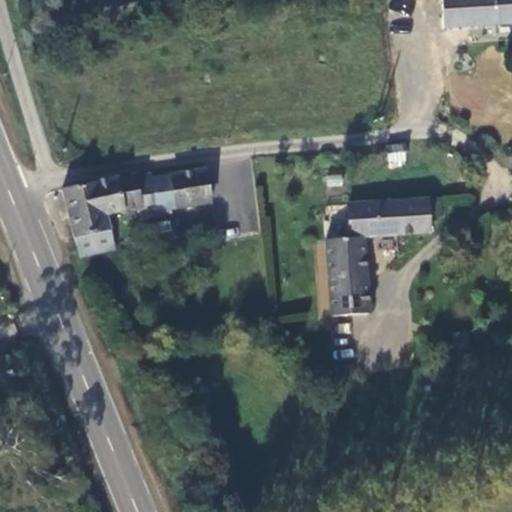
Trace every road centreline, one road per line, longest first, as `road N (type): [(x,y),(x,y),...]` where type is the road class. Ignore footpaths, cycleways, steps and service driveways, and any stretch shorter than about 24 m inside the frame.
road 1 (unclassified): [(49,180),(408,132),(464,143),(491,167),(489,190),(401,279),(384,337)]
road 2 (secondary): [(10,198),(137,511)]
road 3 (unclassified): [(49,180),(0,25)]
